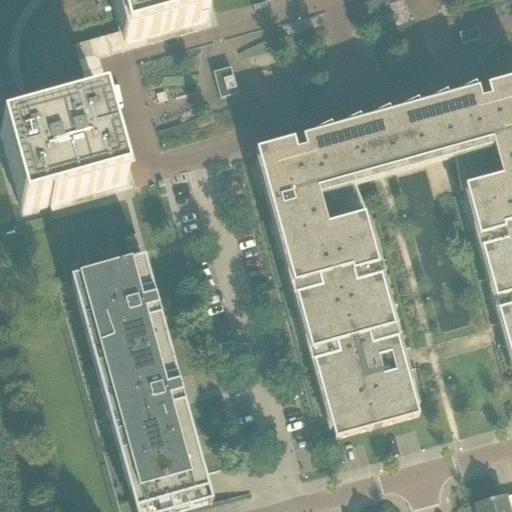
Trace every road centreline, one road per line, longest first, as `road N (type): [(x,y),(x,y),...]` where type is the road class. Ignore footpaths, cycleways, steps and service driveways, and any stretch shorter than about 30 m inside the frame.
road 1 (residential): [(194,156),(294,509)]
road 2 (residential): [(294,509),(418,476)]
